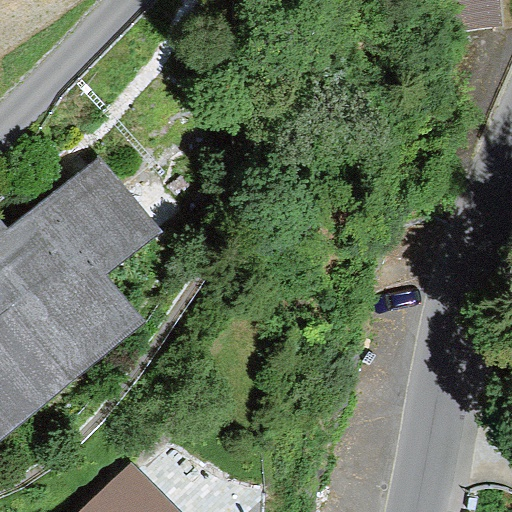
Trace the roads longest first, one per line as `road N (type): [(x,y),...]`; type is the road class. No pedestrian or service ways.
road 1 (tertiary): [(429,435),(455,306),(511,130)]
road 2 (residential): [(0,128),(126,0)]
